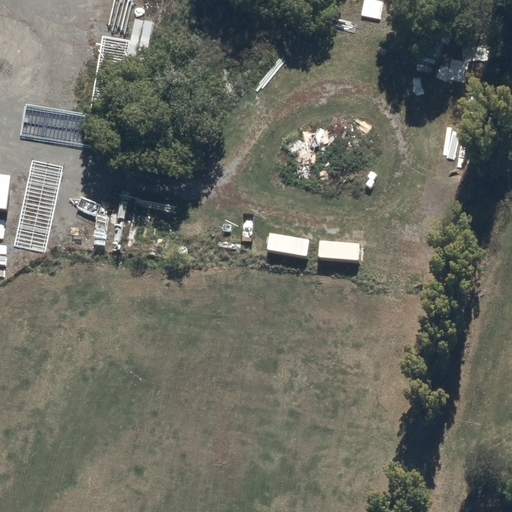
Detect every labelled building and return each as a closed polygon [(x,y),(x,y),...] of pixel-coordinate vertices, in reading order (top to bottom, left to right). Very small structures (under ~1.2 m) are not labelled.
[(143,0),(123,0),(116,54),(136,57),(143,0)] [(16,17),(0,16),(0,38),(15,38),(16,17)] [(0,42),(0,64),(37,66),(37,44),(0,42)] [(260,80),(239,53),(228,62),(249,89),(260,80)] [(0,69),(0,94),(26,96),(26,70),(0,69)] [(0,103),(0,127),(36,131),(38,107),(0,103)] [(125,201),(102,197),(98,221),(88,219),(86,238),(89,238),(88,247),(92,247),(92,244),(117,247),(125,201)] [(141,256),(145,216),(128,215),(124,254),(141,256)] [(197,221),(181,219),(164,218),(162,233),(157,232),(153,256),(176,258),(193,260),(197,221)] [(53,233),(13,231),(13,248),(33,249),(33,247),(52,248),(53,233)]
